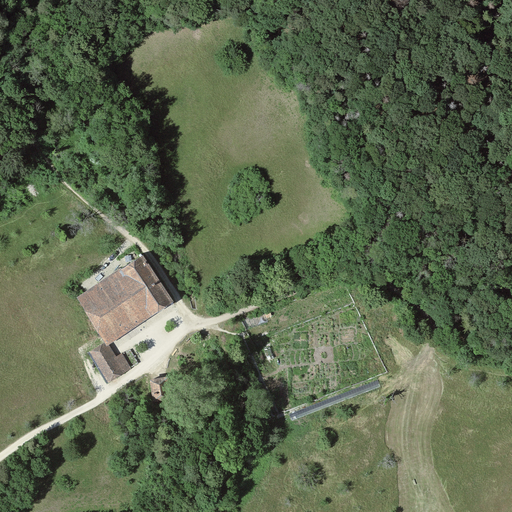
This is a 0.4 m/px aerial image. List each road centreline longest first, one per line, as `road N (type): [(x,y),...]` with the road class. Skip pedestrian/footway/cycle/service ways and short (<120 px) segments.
road 1 (track): [(193,326),(341,278),(398,291),(451,334),(511,346)]
road 2 (track): [(0,96),(65,183),(143,248),(193,326)]
road 3 (track): [(0,457),(119,391),(193,326)]
